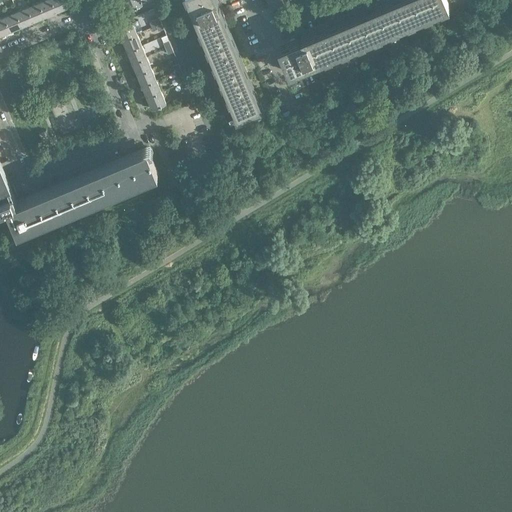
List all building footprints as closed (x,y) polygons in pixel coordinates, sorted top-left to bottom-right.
[(40,0),(28,5),(34,20),(46,15),(40,0)] [(52,0),(40,0),(46,15),(57,10),(52,0)] [(66,0),(52,0),(57,10),(69,5),(66,0)] [(141,0),(123,0),(128,9),(142,2),(141,0)] [(223,13),(217,0),(189,0),(238,118),(262,108),(223,13)] [(279,47),(288,69),(448,2),(446,0),(384,0),(305,33),(289,40),(290,42),(279,47)] [(28,5),(17,10),(23,25),(34,20),(28,5)] [(17,10),(5,15),(11,29),(23,25),(17,10)] [(5,15),(0,17),(0,34),(11,29),(5,15)] [(153,19),(156,25),(161,22),(159,17),(153,19)] [(118,27),(122,39),(137,33),(132,21),(118,27)] [(161,22),(156,25),(158,30),(164,28),(161,22)] [(137,33),(122,39),(127,50),(142,44),(137,33)] [(163,42),(165,47),(171,45),(169,39),(163,42)] [(142,44),(127,50),(132,62),(147,56),(142,44)] [(147,56),(132,62),(137,73),(152,67),(147,56)] [(172,65),(175,70),(181,68),(178,62),(172,65)] [(152,67),(137,73),(142,85),(156,79),(152,67)] [(181,68),(175,70),(177,76),(183,74),(181,68)] [(156,79),(142,85),(146,96),(161,90),(156,79)] [(191,91),(188,85),(182,88),(185,94),(191,91)] [(161,90),(146,96),(151,108),(166,102),(161,90)] [(53,102),(59,128),(76,125),(71,98),(53,102)] [(46,129),(39,132),(43,141),(50,138),(46,129)] [(0,159),(0,205),(6,203),(18,230),(158,172),(147,145),(17,199),(15,196),(18,195),(13,183),(10,185),(0,159)]
